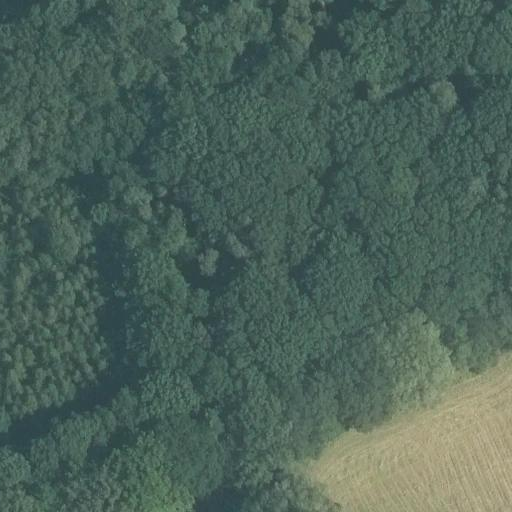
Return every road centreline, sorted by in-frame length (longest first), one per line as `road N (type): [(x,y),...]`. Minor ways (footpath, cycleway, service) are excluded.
road 1 (unclassified): [(511,112),(0,134)]
road 2 (track): [(52,511),(511,303)]
